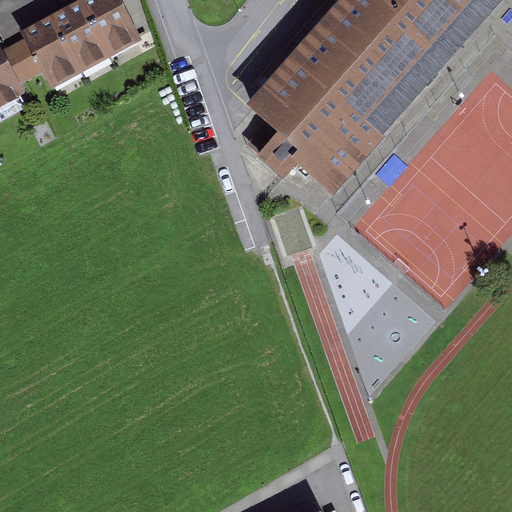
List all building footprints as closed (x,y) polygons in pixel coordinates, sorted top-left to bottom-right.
[(88,67),(117,51),(87,0),(82,0),(58,15),(88,67)] [(87,0),(117,51),(145,35),(125,0),(87,0)] [(499,0),(351,0),(258,104),(287,129),(270,147),(295,170),(312,152),(339,177),(499,0)] [(59,84),(88,67),(58,15),(29,31),(59,84)] [(0,42),(0,107),(2,112),(31,92),(3,41),(0,42)]
